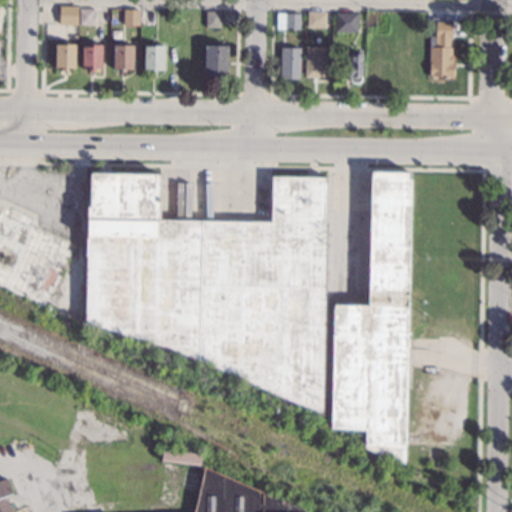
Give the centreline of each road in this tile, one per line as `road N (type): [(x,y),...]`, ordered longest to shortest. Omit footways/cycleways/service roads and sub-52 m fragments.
road 1 (secondary): [(0,146),(511,154)]
road 2 (secondary): [(511,121),(0,113)]
road 3 (residential): [(497,489),(492,121)]
road 4 (residential): [(255,150),(258,0)]
road 5 (residential): [(27,0),(24,147)]
road 6 (residential): [(492,121),(490,0)]
